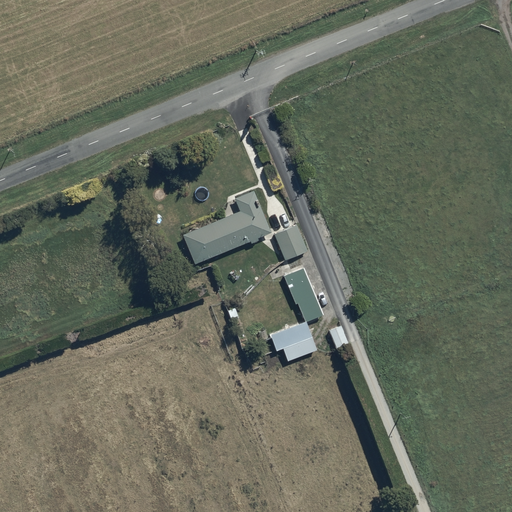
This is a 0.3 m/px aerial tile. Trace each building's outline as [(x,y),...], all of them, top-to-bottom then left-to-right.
[(193,260),(248,237),(250,241),(257,238),(256,234),(269,229),(251,186),(233,194),(239,208),(181,231),(193,260)] [(290,269),(301,264),(296,252),(306,248),(295,222),(272,231),(284,258),(285,258),(290,269)] [(296,300),(303,318),(304,318),(321,311),(301,264),(290,269),(282,273),(294,301),(296,300)] [(315,347),(304,318),(303,318),(275,329),(286,358),(315,347)] [(340,322),(327,328),(335,348),(348,342),(340,322)]
